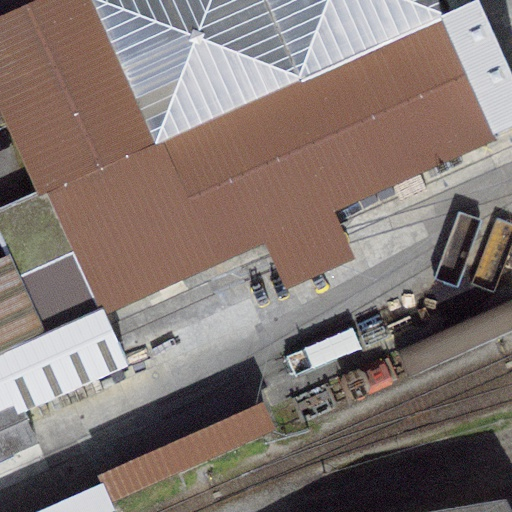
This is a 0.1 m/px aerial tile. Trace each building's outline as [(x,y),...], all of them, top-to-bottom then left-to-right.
[(95,0),(57,0),(0,25),(0,116),(40,203),(48,198),(100,315),(104,321),(265,250),(334,219),(490,150),(486,140),(440,39),(437,33),(154,158),(88,9),(98,4),(95,0)] [(88,9),(154,158),(437,33),(446,29),(432,0),(107,0),(98,4),(88,9)] [(511,84),(483,20),(440,39),(486,140),(511,128),(511,84)] [(334,219),(265,250),(286,296),(354,266),(334,219)] [(109,333),(104,321),(100,315),(0,359),(0,430),(129,375),(109,333)]
